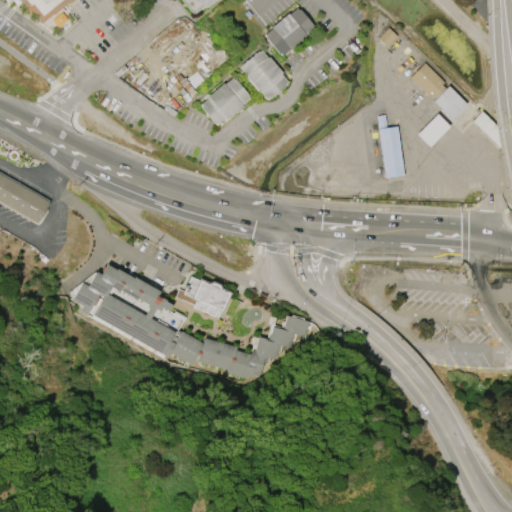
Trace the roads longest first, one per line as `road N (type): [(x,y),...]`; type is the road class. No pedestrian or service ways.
road 1 (primary): [(295,222),(305,288),(420,390),(485,505)]
road 2 (primary): [(295,222),(170,197),(0,108)]
road 3 (primary): [(486,240),(295,222)]
road 4 (motorway): [(493,0),(511,175)]
